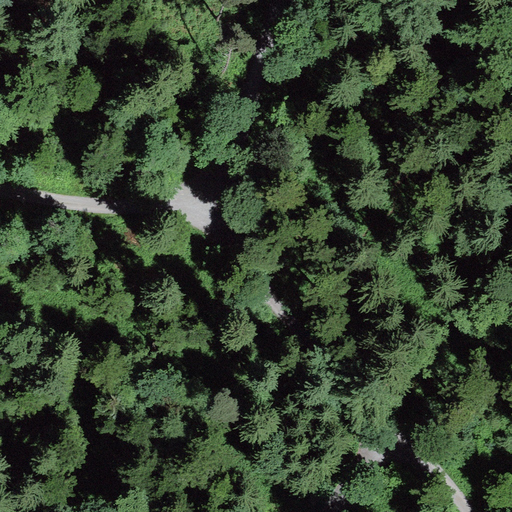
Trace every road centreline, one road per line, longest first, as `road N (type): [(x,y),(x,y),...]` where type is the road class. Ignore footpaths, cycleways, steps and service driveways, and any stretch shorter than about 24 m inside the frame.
road 1 (track): [(205,220),(386,434),(468,511)]
road 2 (track): [(277,0),(205,220)]
road 3 (track): [(205,220),(0,187)]
